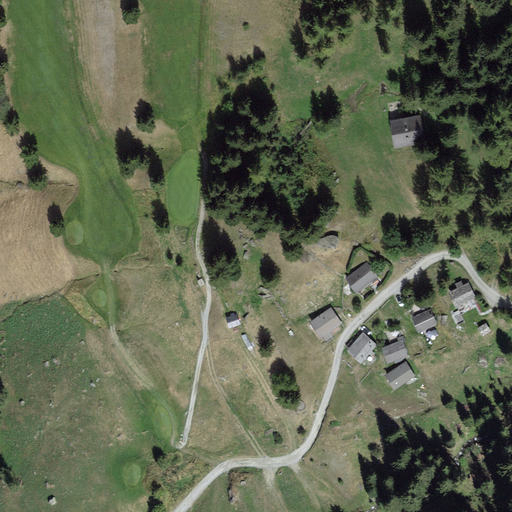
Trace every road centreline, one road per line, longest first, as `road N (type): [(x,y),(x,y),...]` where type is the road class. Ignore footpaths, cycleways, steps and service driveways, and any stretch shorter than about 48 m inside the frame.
road 1 (residential): [(179,511),(219,469),(286,461),(306,446),(342,340),(416,270),(442,255),(461,258),(488,295),(511,305)]
road 2 (track): [(182,439),(209,301),(198,255),(206,66)]
road 3 (track): [(205,325),(217,385),(265,462)]
road 4 (track): [(235,334),(290,430),(295,454)]
